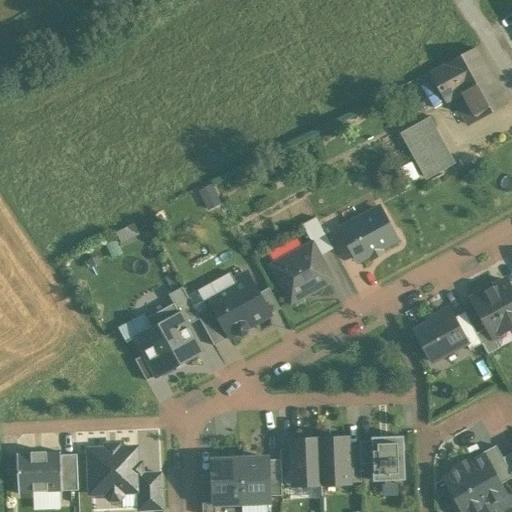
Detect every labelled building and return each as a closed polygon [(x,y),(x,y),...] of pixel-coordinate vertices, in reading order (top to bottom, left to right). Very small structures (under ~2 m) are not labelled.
[(505,103),(475,48),(448,63),(463,91),(468,100),(478,118),(505,103)] [(463,91),(448,63),(432,71),(447,99),(463,91)] [(468,100),(458,106),(468,123),(478,118),(468,100)] [(446,149),(429,119),(403,134),(420,164),(446,149)] [(446,149),(420,164),(427,177),(453,162),(446,149)] [(209,181),(193,189),(203,209),(219,201),(209,181)] [(380,203),(337,226),(357,263),(368,257),(370,262),(386,254),(384,250),(400,241),(380,203)] [(313,243),(320,256),(334,249),(317,217),(303,225),(313,243)] [(292,302),(333,280),(320,256),(313,243),(272,266),(292,302)] [(249,332),(247,328),(270,316),(247,273),(233,280),(230,274),(215,282),(218,287),(200,296),(213,321),(219,318),(230,338),(238,334),(240,337),(249,332)] [(511,288),(507,280),(472,299),(493,337),(511,327),(511,288)] [(183,282),(170,290),(175,298),(179,306),(188,321),(201,314),(183,282)] [(268,285),(259,289),(268,311),(278,307),(268,285)] [(179,306),(175,298),(147,312),(152,321),(179,306)] [(134,331),(158,374),(204,349),(188,321),(179,306),(152,321),(134,331)] [(430,322),(415,330),(433,362),(466,343),(468,342),(454,318),(448,306),(428,318),(430,322)] [(465,312),(454,318),(468,342),(466,343),(470,350),(483,343),(465,312)] [(351,435),(321,436),(323,488),(353,487),(351,435)] [(293,490),(323,488),(321,436),(291,437),(293,490)] [(406,480),(404,436),(372,437),(372,440),(373,464),(373,482),(406,480)] [(361,464),(373,464),(372,440),(360,441),(361,464)] [(484,456),(500,484),(511,477),(511,473),(503,458),(496,445),(482,453),(483,457),(484,456)] [(119,500),(123,496),(123,492),(139,492),(139,500),(148,499),(147,474),(142,474),(141,463),(137,463),(137,448),(89,450),(91,494),(107,493),(107,496),(111,500),(119,500)] [(60,491),(63,491),(61,455),(61,453),(47,453),(47,451),(31,452),(31,454),(17,455),(19,493),(34,492),(60,491)] [(511,452),(503,458),(511,473),(511,452)] [(61,455),(63,491),(79,490),(77,454),(61,455)] [(495,501),(505,495),(500,484),(484,456),(483,457),(446,477),(464,511),(474,511),(477,510),(495,501)] [(243,503),(271,502),(270,496),(269,460),(269,458),(241,459),(243,503)] [(216,505),(243,503),(241,459),(213,460),(215,478),(216,505)] [(269,460),(270,496),(282,495),(281,460),(269,460)] [(147,474),(148,499),(139,500),(139,507),(139,510),(162,509),(161,473),(147,474)] [(215,511),(216,505),(215,478),(202,478),(203,511),(215,511)] [(61,508),(60,491),(34,492),(34,509),(61,508)] [(123,492),(123,496),(124,508),(139,507),(139,500),(139,492),(123,492)] [(495,501),(477,510),(478,511),(500,511),(501,511),(495,501)]
